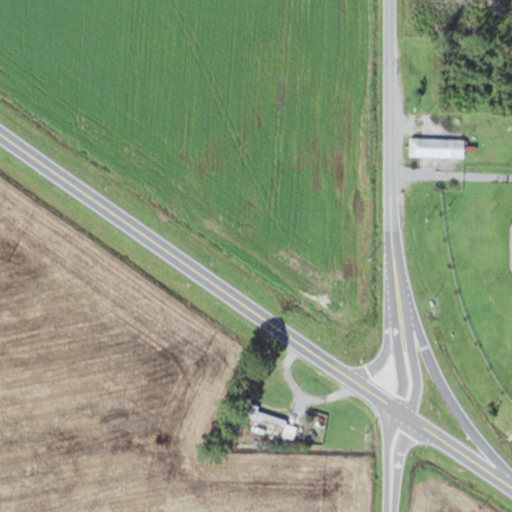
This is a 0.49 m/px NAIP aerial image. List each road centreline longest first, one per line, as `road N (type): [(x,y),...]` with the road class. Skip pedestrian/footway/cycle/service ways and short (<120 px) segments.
road 1 (primary): [(344,375),(0,132)]
road 2 (secondary): [(389,260),(387,0)]
road 3 (primary): [(511,483),(440,387),(389,260)]
road 4 (primary): [(511,488),(406,416)]
